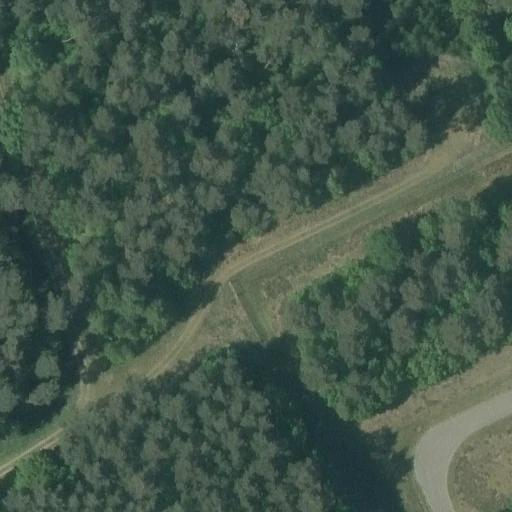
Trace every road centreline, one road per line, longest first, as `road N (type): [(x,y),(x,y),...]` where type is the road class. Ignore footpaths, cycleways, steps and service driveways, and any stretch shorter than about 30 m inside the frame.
road 1 (track): [(0,468),(182,352),(219,278),(511,141)]
road 2 (track): [(92,410),(0,104)]
